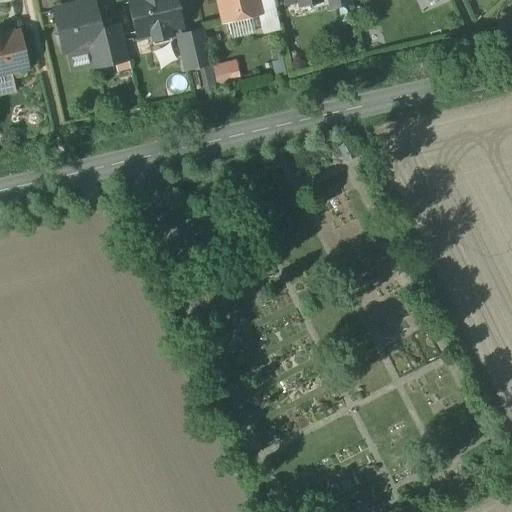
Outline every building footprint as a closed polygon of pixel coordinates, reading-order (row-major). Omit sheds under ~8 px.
[(126,0),(136,38),(135,38),(136,40),(137,39),(151,36),(153,46),(170,42),(168,32),(181,29),(182,29),(183,29),(183,27),(182,27),(176,0),(126,0)] [(219,0),(225,22),(257,15),(254,0),(219,0)] [(272,0),(254,0),(257,15),(259,20),(276,16),(272,0)] [(350,0),(328,0),(330,8),(351,3),(350,0)] [(93,2),(53,11),(58,32),(55,36),(57,45),(61,47),(63,52),(95,45),(102,43),(100,31),(93,2)] [(276,16),(259,20),(261,32),(279,28),(276,16)] [(120,26),(100,31),(102,43),(95,45),(101,66),(128,60),(120,26)] [(197,31),(178,36),(177,36),(176,36),(176,37),(177,37),(184,70),(184,71),(186,71),(205,66),(210,66),(201,30),(197,31)] [(1,34),(0,34),(0,74),(5,74),(9,76),(18,74),(21,70),(26,69),(18,34),(2,37),(1,34)]
